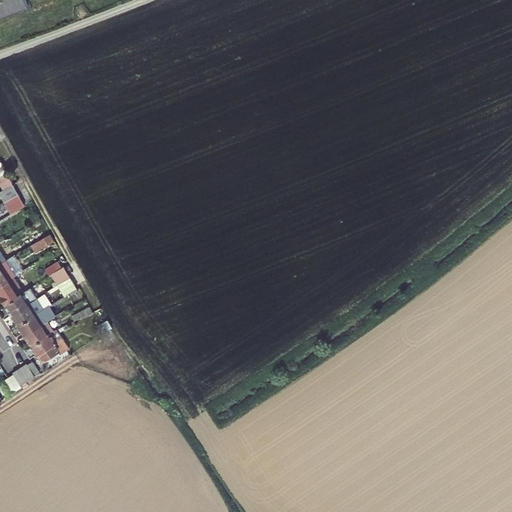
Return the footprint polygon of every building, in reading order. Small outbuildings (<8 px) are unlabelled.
[(0,0),(0,19),(29,8),(26,0),(0,0)] [(0,182),(0,188),(12,181),(9,177),(0,182)] [(0,189),(6,199),(6,198),(19,192),(12,181),(0,188),(0,189)] [(19,192),(6,198),(13,210),(26,202),(20,191),(19,192)] [(44,234),(49,241),(55,237),(51,230),(44,234)] [(44,234),(30,243),(34,250),(49,241),(44,234)] [(17,273),(7,257),(4,259),(0,261),(0,283),(14,274),(17,273)] [(47,266),(51,272),(53,271),(63,263),(60,258),(47,266)] [(53,271),(60,282),(70,276),(63,263),(53,271)] [(24,290),(14,274),(0,283),(0,288),(2,292),(0,293),(6,303),(24,290)] [(60,282),(66,294),(77,288),(70,276),(60,282)] [(6,303),(12,313),(38,296),(31,285),(24,290),(6,303)] [(12,313),(19,323),(41,309),(50,303),(44,292),(38,296),(12,313)] [(54,309),(56,313),(63,308),(61,304),(54,309)] [(73,313),(75,318),(89,311),(87,306),(73,313)] [(63,308),(56,313),(59,317),(66,312),(63,308)] [(41,309),(19,323),(25,333),(47,319),(41,309)] [(97,324),(101,332),(112,325),(108,317),(97,324)] [(25,333),(32,343),(54,329),(47,319),(25,333)] [(54,329),(32,343),(41,356),(43,360),(46,358),(68,344),(57,327),(54,329)] [(30,364),(29,362),(27,360),(20,365),(29,378),(36,373),(30,364)] [(30,364),(36,373),(41,370),(35,361),(30,364)] [(29,378),(20,365),(13,369),(15,371),(22,382),(29,378)] [(15,371),(9,375),(17,388),(23,384),(22,382),(15,371)] [(3,379),(10,390),(11,392),(17,388),(9,375),(3,379)]
